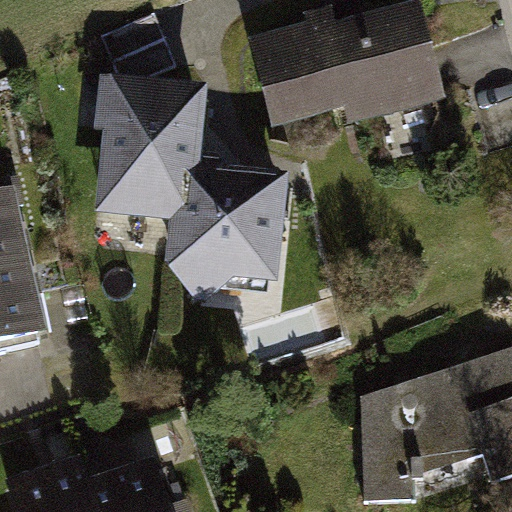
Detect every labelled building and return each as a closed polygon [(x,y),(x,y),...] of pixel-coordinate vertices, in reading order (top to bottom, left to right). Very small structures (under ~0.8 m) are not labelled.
[(310,26),(254,40),(277,126),(350,107),(354,125),(447,101),(421,2),(337,24),(335,17),(333,10),(308,16),(310,26)] [(156,16),(103,39),(119,79),(145,81),(177,66),(156,16)] [(119,79),(113,78),(98,217),(173,225),(170,268),(205,307),(280,314),(293,177),(219,169),(206,168),(209,142),(214,87),(145,81),(119,79)] [(25,232),(14,187),(0,190),(0,347),(51,334),(40,291),(25,232)] [(511,352),(409,384),(363,399),(368,506),(417,501),(415,479),(484,459),(494,489),(511,483),(511,352)] [(72,460),(10,480),(19,511),(175,511),(157,454),(79,479),(72,460)]
